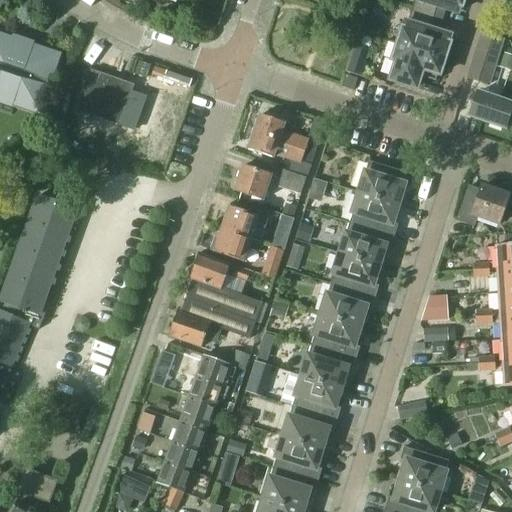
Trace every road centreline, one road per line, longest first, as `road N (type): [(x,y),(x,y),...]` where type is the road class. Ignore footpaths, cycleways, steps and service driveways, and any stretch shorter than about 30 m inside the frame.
road 1 (residential): [(77,511),(227,69)]
road 2 (residential): [(342,511),(459,147)]
road 3 (residential): [(435,140),(227,69)]
road 4 (residential): [(227,69),(101,21),(70,0)]
road 5 (residential): [(435,140),(479,0)]
